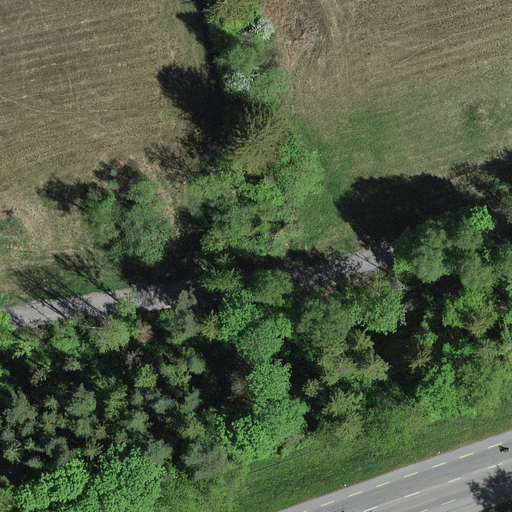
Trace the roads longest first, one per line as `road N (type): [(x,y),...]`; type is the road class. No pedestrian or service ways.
road 1 (track): [(0,320),(357,250),(511,205)]
road 2 (primary): [(511,460),(371,511)]
